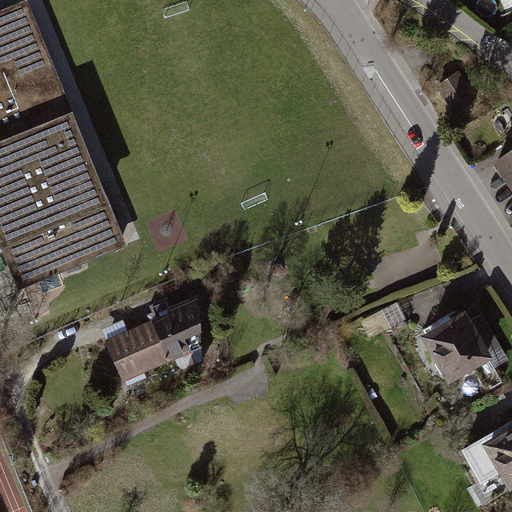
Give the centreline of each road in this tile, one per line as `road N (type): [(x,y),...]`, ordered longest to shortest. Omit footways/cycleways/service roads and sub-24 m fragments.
road 1 (residential): [(339,0),(511,268)]
road 2 (residential): [(61,511),(48,475),(262,373)]
